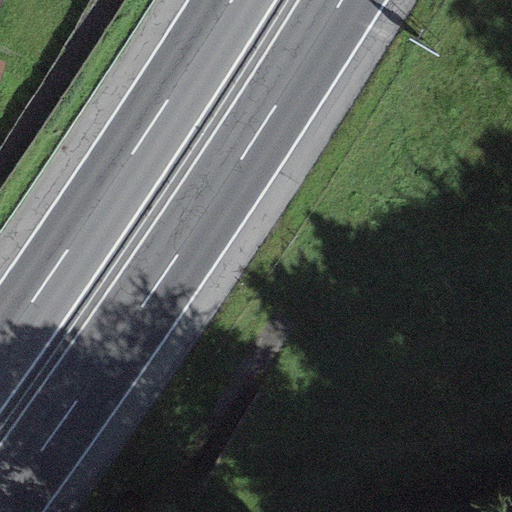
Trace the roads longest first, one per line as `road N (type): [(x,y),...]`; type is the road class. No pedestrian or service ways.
road 1 (trunk): [(0,509),(194,231),(341,0)]
road 2 (trunk): [(230,0),(0,348)]
